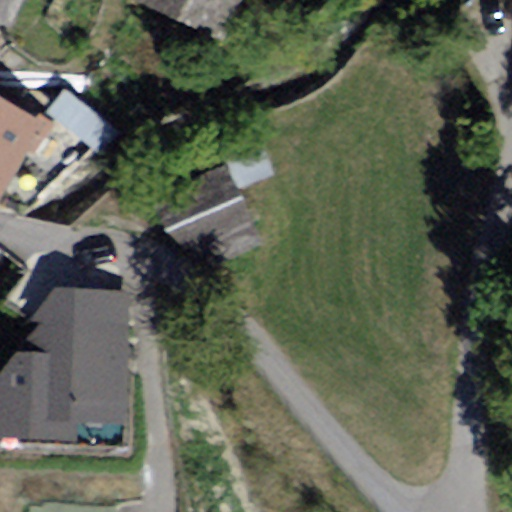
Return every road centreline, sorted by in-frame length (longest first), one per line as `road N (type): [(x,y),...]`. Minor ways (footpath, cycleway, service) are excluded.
road 1 (residential): [(144,263),(206,302),(400,511)]
road 2 (residential): [(511,167),(475,281),(460,511)]
road 3 (residential): [(156,511),(144,263)]
road 4 (residential): [(0,230),(144,263)]
